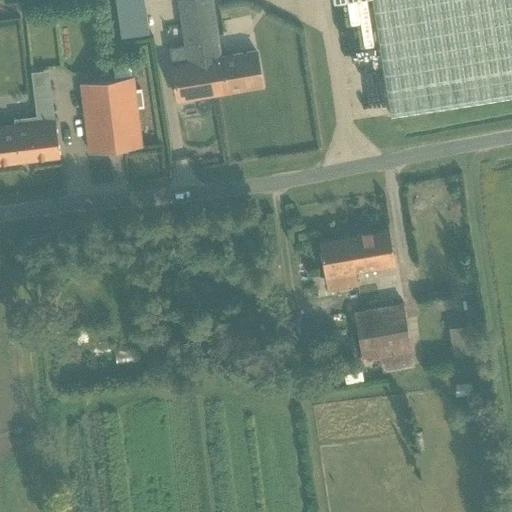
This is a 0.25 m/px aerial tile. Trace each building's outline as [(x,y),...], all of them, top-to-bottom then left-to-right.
[(144,0),(114,0),(120,36),(149,32),(144,0)] [(172,66),(174,81),(178,101),(212,95),(207,43),(220,41),(213,0),(181,0),(178,1),(186,47),(171,49),(174,65),(172,66)] [(511,0),(332,0),(333,4),(356,0),(372,0),(391,117),(511,97),(511,0)] [(207,43),(212,95),(262,87),(259,67),(256,51),(223,57),(220,41),(207,43)] [(132,75),(80,83),(87,133),(89,153),(141,146),(138,126),(132,75)] [(0,163),(60,156),(55,120),(0,127),(0,131),(0,163)] [(395,265),(392,249),(389,229),(351,236),(356,272),(395,265)] [(354,273),(356,272),(351,236),(319,241),(322,261),(327,289),(356,284),(354,273)] [(374,307),(383,356),(411,351),(402,302),(374,307)] [(383,356),(374,307),(352,311),(361,360),(383,356)] [(460,333),(461,360),(475,360),(475,333),(460,333)] [(122,350),(122,367),(148,367),(148,350),(122,350)] [(470,382),(455,384),(456,395),(472,393),(470,382)] [(467,426),(482,425),(481,410),(466,410),(467,426)]
